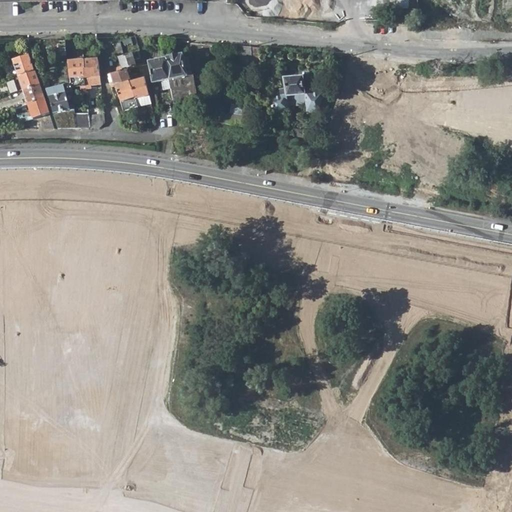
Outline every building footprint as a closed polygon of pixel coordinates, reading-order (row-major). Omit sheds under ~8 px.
[(251,72),(251,59),(259,59),(260,48),(251,47),(239,46),(243,73),(251,72)] [(69,60),(71,78),(86,76),(84,60),(83,50),(79,51),(79,59),(69,60)] [(129,69),(136,66),(135,59),(133,53),(118,57),(114,58),(115,65),(120,63),(121,66),(117,68),(117,70),(125,68),(127,68),(129,69)] [(14,76),(19,75),(34,70),(29,55),(14,60),(16,67),(12,69),(14,76)] [(183,59),(183,55),(165,58),(172,88),(174,102),(175,102),(198,98),(190,57),(183,59)] [(101,83),(98,59),(98,58),(84,60),(86,76),(87,85),(101,83)] [(163,81),(164,90),(172,88),(165,58),(149,61),(153,83),(163,81)] [(251,59),(251,72),(259,72),(259,59),(251,59)] [(126,69),(111,73),(114,81),(111,81),(111,86),(115,85),(129,80),(130,80),(128,76),(126,69)] [(11,93),(23,90),(39,84),(34,70),(19,75),(20,78),(7,82),(11,93)] [(136,99),(150,95),(146,79),(139,81),(137,82),(134,74),(128,76),(130,80),(129,80),(136,99)] [(266,119),(291,111),(306,109),(307,117),(318,115),(320,98),(319,93),(304,94),(302,76),(284,78),(286,89),(281,90),(282,96),(260,101),(266,119)] [(138,106),(136,99),(129,80),(115,85),(121,102),(125,101),(128,110),(139,107),(138,106)] [(22,99),(24,106),(44,99),(39,84),(23,90),(26,97),(22,99)] [(48,98),(58,128),(77,128),(75,110),(73,92),(72,87),(72,85),(46,90),(47,96),(48,98)] [(136,99),(138,106),(152,104),(150,96),(150,95),(136,99)] [(44,99),(24,106),(16,108),(18,116),(21,115),(22,117),(27,115),(25,108),(29,107),(33,119),(49,114),(44,99)] [(177,115),(177,112),(175,102),(174,102),(168,103),(170,114),(177,115)] [(249,117),(210,110),(208,121),(251,128),(249,117)] [(76,114),(78,127),(90,125),(89,112),(76,114)] [(101,128),(106,123),(105,116),(90,117),(91,128),(101,128)] [(42,122),(44,128),(54,128),(51,119),(42,122)]
